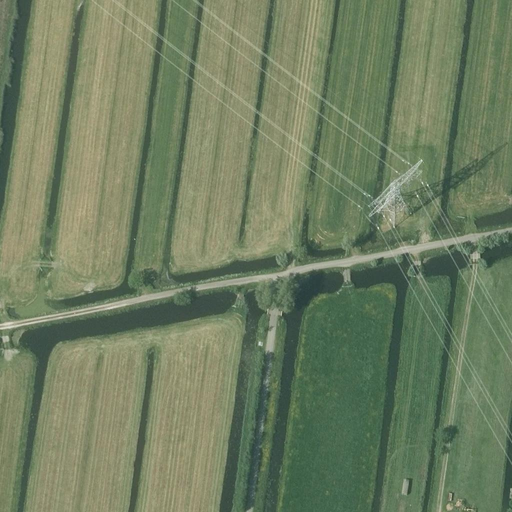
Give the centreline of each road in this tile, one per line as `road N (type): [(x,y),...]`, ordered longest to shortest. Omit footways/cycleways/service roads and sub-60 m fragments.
road 1 (unclassified): [(0,325),(276,276)]
road 2 (unclassified): [(276,276),(511,230)]
road 3 (unclassified): [(247,511),(276,276)]
